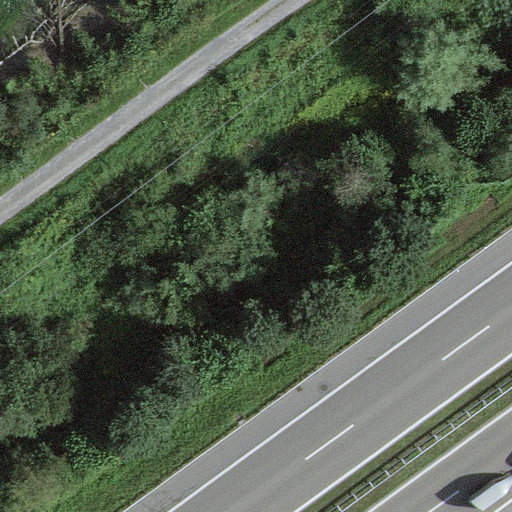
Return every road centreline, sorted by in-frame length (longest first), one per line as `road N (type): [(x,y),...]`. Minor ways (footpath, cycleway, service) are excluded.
road 1 (track): [(0,219),(311,0)]
road 2 (motorway): [(511,308),(232,511)]
